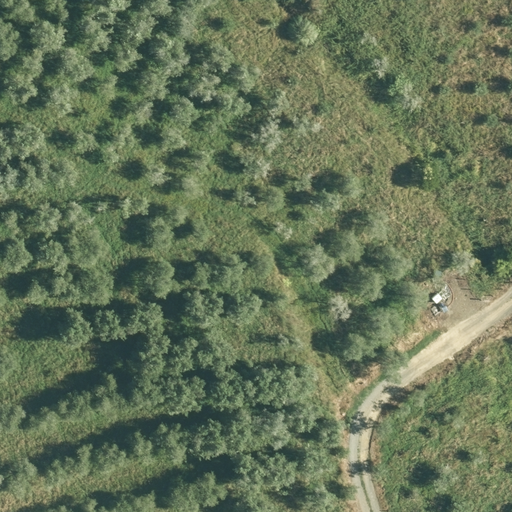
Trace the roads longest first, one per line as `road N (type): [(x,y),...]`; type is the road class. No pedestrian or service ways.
road 1 (track): [(0,97),(58,131),(106,181),(287,256),(371,429)]
road 2 (track): [(375,511),(364,481),(371,429),(393,390),(511,298)]
